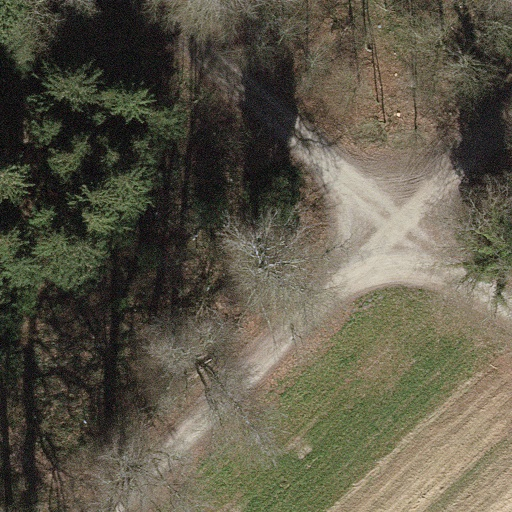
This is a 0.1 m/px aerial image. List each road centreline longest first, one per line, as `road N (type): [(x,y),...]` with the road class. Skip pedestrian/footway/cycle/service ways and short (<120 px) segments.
road 1 (track): [(511,312),(395,226),(137,0)]
road 2 (track): [(395,226),(85,511)]
road 3 (track): [(395,226),(511,110)]
